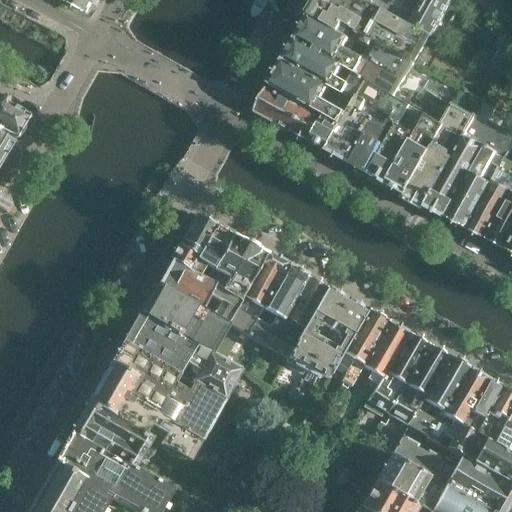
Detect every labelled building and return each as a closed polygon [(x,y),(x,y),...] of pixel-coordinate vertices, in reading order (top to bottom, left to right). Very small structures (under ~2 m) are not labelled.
[(96,7),(99,0),(69,0),(68,3),(87,14),(92,4),(96,7)] [(428,37),(363,0),(321,0),(311,18),(354,42),(368,51),(374,41),(413,63),(421,68),(424,62),(416,58),(428,37)] [(429,38),(450,1),(448,0),(423,0),(419,8),(405,0),(396,0),(390,10),(377,2),(378,0),(363,0),(428,37),(429,38)] [(374,41),(368,51),(362,62),(357,59),(355,63),(345,57),(354,42),(311,18),(285,62),(329,88),(355,103),(367,82),(388,94),(394,97),(413,63),(374,41)] [(499,78),(511,54),(511,36),(508,34),(487,71),(499,78)] [(321,101),(329,88),(285,62),(271,87),(270,88),(307,109),(325,119),(341,128),(348,116),(321,101)] [(349,163),(373,121),(362,114),(368,104),(379,110),(388,94),(367,82),(355,103),(348,116),(341,128),(328,151),(349,163)] [(293,132),(307,109),(270,88),(256,111),(293,132)] [(427,117),(394,97),(388,94),(379,110),(373,121),(349,163),(370,175),(388,186),(427,117)] [(447,218),(487,149),(506,160),(511,151),(511,149),(511,132),(508,140),(485,127),(492,115),(484,111),(487,106),(484,104),(476,118),(465,136),(466,137),(427,206),(447,218)] [(427,206),(466,137),(465,136),(476,118),(453,105),(442,124),(447,126),(437,144),(430,155),(407,196),(406,196),(426,207),(427,206)] [(0,165),(3,161),(26,122),(0,106),(0,165)] [(311,142),(325,119),(307,109),(293,132),(311,142)] [(407,196),(430,155),(420,149),(426,138),(437,144),(447,126),(442,124),(441,125),(427,117),(388,186),(407,196)] [(328,151),(341,128),(325,119),(311,142),(328,151)] [(467,229),(491,186),(482,181),(492,163),(501,169),(506,160),(487,149),(447,218),(467,229)] [(487,240),(511,195),(511,163),(506,160),(501,169),(497,176),(509,183),(505,190),(493,183),(491,186),(467,229),(487,240)] [(507,251),(511,242),(511,195),(487,240),(507,251)] [(198,259),(215,229),(197,218),(180,248),(198,259)] [(190,273),(206,282),(231,238),(215,229),(198,259),(190,273)] [(240,302),(266,257),(231,238),(206,282),(240,302)] [(190,273),(198,259),(180,248),(176,246),(172,252),(176,254),(172,263),(190,273)] [(263,310),(286,269),(266,257),(240,302),(227,325),(247,337),(256,322),(243,314),(250,302),(263,310)] [(141,315),(231,366),(247,337),(227,325),(240,302),(206,282),(190,273),(172,263),(171,262),(158,286),(154,284),(149,292),(154,294),(141,315)] [(268,349),(307,280),(309,276),(304,273),(302,277),(286,269),(263,310),(275,317),(267,329),(256,322),(247,337),(268,349)] [(303,330),(326,291),(307,280),(268,349),(287,359),(295,345),(285,339),(293,324),(303,330)] [(307,370),(346,302),(326,291),(303,330),(295,345),(287,359),(295,364),(296,363),(307,370)] [(337,365),(366,314),(346,302),(307,370),(318,376),(318,377),(327,382),(337,365)] [(356,378),(386,325),(388,321),(381,317),(379,321),(366,314),(337,365),(348,371),(340,384),(349,389),(356,378)] [(231,366),(141,315),(124,345),(178,376),(182,369),(195,376),(190,383),(192,384),(221,401),(239,371),(231,366)] [(375,389),(406,337),(386,325),(356,378),(375,389)] [(405,387),(427,349),(406,337),(375,389),(368,403),(383,412),(377,423),(380,425),(396,397),(385,391),(392,379),(405,387)] [(112,365),(140,381),(128,401),(198,441),(221,401),(192,384),(188,392),(173,384),(176,380),(181,383),(183,379),(178,376),(124,345),(112,365)] [(407,428),(446,360),(427,349),(405,387),(398,398),(396,397),(380,425),(384,427),(385,424),(397,431),(395,434),(402,438),(407,428)] [(440,415),(465,371),(446,360),(407,428),(426,439),(436,422),(440,415)] [(198,441),(128,401),(140,381),(112,365),(89,405),(150,439),(150,440),(187,461),(198,441)] [(459,427),(485,382),(465,371),(440,415),(453,423),(449,429),(436,422),(426,439),(426,440),(437,446),(443,436),(451,441),(459,427)] [(485,415),(499,389),(485,382),(459,427),(473,436),(479,424),(485,415)] [(506,421),(511,410),(511,396),(499,389),(485,415),(495,420),(497,416),(506,421)] [(335,415),(315,403),(309,412),(330,424),(335,415)] [(150,439),(89,405),(71,437),(132,472),(132,471),(150,440),(150,439)] [(511,410),(506,421),(497,416),(495,420),(485,415),(479,424),(489,430),(500,432),(500,431),(511,437),(511,410)] [(511,437),(500,431),(500,432),(489,430),(479,424),(473,436),(511,457),(511,437)] [(511,457),(473,436),(459,427),(451,441),(446,450),(460,458),(511,487),(511,457)] [(270,482),(293,442),(281,435),(258,475),(261,477),(270,482)] [(103,511),(112,498),(136,511),(160,511),(171,493),(132,471),(132,472),(71,437),(56,465),(55,467),(54,467),(28,511),(103,511)] [(393,451),(372,439),(368,446),(389,458),(393,451)] [(511,487),(460,458),(453,470),(449,468),(448,469),(436,461),(440,454),(431,449),(427,456),(419,452),(423,445),(415,440),(411,447),(400,441),(394,451),(393,451),(389,458),(434,484),(435,483),(485,511),(502,511),(511,495),(511,487)] [(485,511),(435,483),(434,484),(389,458),(374,483),(425,511),(485,511)] [(261,477),(258,475),(255,473),(251,480),(257,484),(261,477)] [(425,511),(374,483),(361,475),(356,483),(369,491),(359,509),(365,511),(425,511)] [(258,502),(270,482),(261,477),(257,484),(251,480),(244,494),(250,498),(258,502)] [(252,511),(258,502),(250,498),(242,511),(252,511)]
